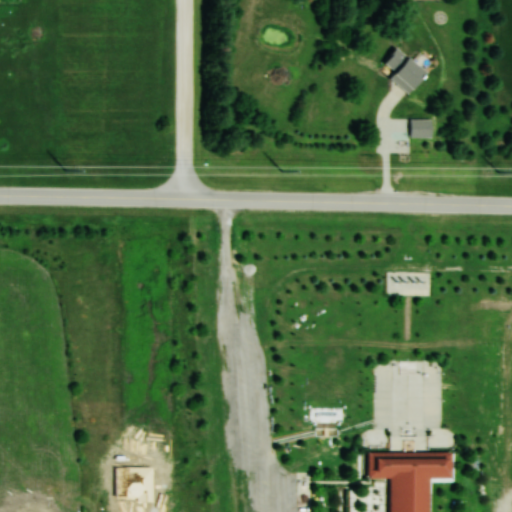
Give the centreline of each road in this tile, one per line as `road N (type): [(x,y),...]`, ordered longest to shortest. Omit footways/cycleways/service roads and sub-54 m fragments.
road 1 (tertiary): [(511,204),(0,197)]
road 2 (residential): [(186,0),(184,198)]
